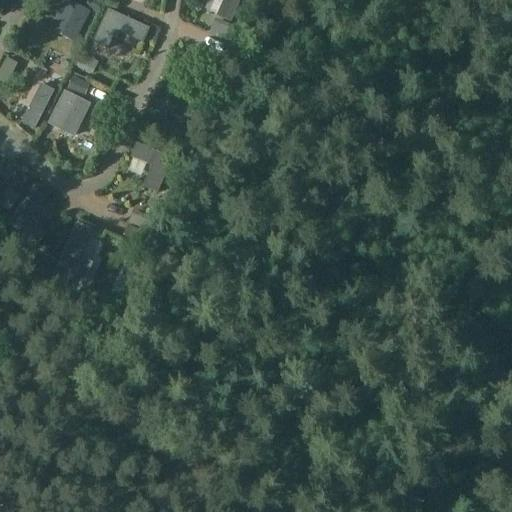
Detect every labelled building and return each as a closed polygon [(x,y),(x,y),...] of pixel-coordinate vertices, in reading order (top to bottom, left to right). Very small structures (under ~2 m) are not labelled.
[(90,0),(88,0),(84,9),(95,15),(100,5),(90,0)] [(239,0),(224,0),(218,18),(232,23),(239,0)] [(55,9),(50,20),(53,21),(48,31),(73,44),(89,14),(63,1),(58,10),(55,9)] [(107,8),(91,40),(104,46),(114,26),(139,37),(144,25),(107,8)] [(17,65),(5,59),(0,69),(11,76),(17,65)] [(49,124),(74,136),(89,104),(64,92),(49,124)] [(150,111),(144,124),(180,139),(193,110),(179,104),(171,121),(150,111)] [(135,146),(130,159),(132,160),(145,165),(151,168),(142,188),(156,194),(165,174),(171,160),(136,146),(135,146)] [(26,222),(42,202),(31,194),(6,225),(36,248),(45,237),(26,222)] [(76,225),(50,283),(64,289),(68,280),(76,284),(79,277),(84,279),(90,265),(76,259),(89,231),(76,225)]
